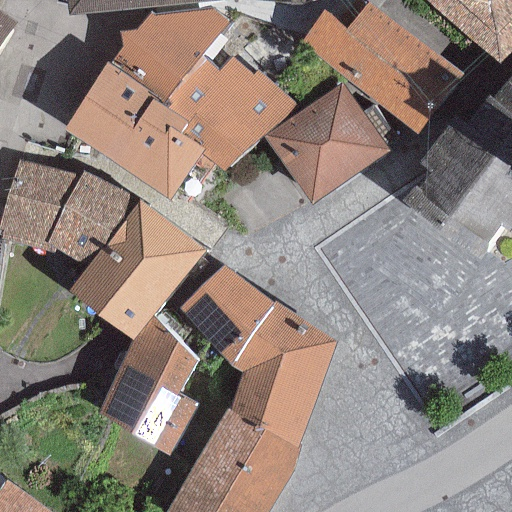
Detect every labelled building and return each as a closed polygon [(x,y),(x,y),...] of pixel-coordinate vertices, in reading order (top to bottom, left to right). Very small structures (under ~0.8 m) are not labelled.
[(65,0),(67,16),(227,1),(226,0),(65,0)] [(511,0),(423,0),(499,66),(511,52),(511,0)] [(323,10),(301,45),(417,136),(464,75),(368,4),(345,31),(323,10)] [(109,65),(162,105),(200,56),(226,23),(213,11),(150,15),(136,31),(118,32),(122,47),(109,65)] [(0,46),(15,23),(0,12),(0,46)] [(253,79),(232,59),(218,73),(200,56),(162,105),(188,126),(180,135),(203,151),(200,156),(222,172),(263,137),(296,106),(259,71),(253,79)] [(106,63),(62,130),(169,202),(200,156),(203,151),(180,135),(188,126),(162,105),(109,65),(106,63)] [(430,174),(418,189),(487,244),(499,228),(508,234),(511,229),(511,76),(493,100),(489,96),(459,134),(449,128),(419,164),(430,174)] [(341,84),(263,137),(310,204),(389,151),(341,84)] [(18,159),(0,225),(0,232),(3,235),(1,242),(54,257),(56,251),(85,270),(139,201),(83,173),(80,177),(18,159)] [(85,270),(68,292),(132,340),(151,317),(203,253),(139,201),(85,270)] [(273,303),(223,268),(178,310),(230,364),(273,303)] [(226,409),(297,449),(336,344),(273,303),(230,364),(243,374),(226,409)] [(132,340),(98,415),(166,455),(198,404),(178,396),(196,362),(151,317),(132,340)] [(268,511),(294,471),(297,449),(226,409),(167,511),(268,511)] [(0,511),(48,511),(5,482),(0,477),(0,511)]
